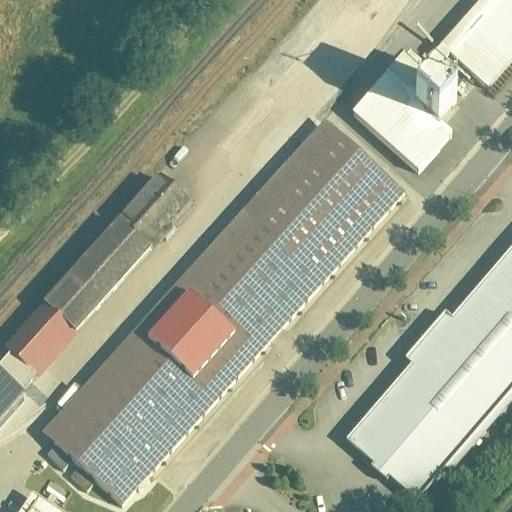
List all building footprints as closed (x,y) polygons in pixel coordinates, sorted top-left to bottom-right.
[(511,63),(511,0),(482,0),(440,50),(488,91),(511,63)] [(404,60),(353,117),(416,173),(450,135),(439,126),(457,106),(404,60)] [(399,198),(316,129),(40,441),(123,510),(399,198)] [(0,424),(26,398),(23,393),(36,378),(40,381),(195,210),(158,183),(4,351),(10,357),(0,368),(0,424)] [(511,390),(511,255),(450,326),(442,319),(402,364),(411,372),(350,441),(417,499),(511,390)] [(24,511),(54,511),(34,498),(24,511)]
